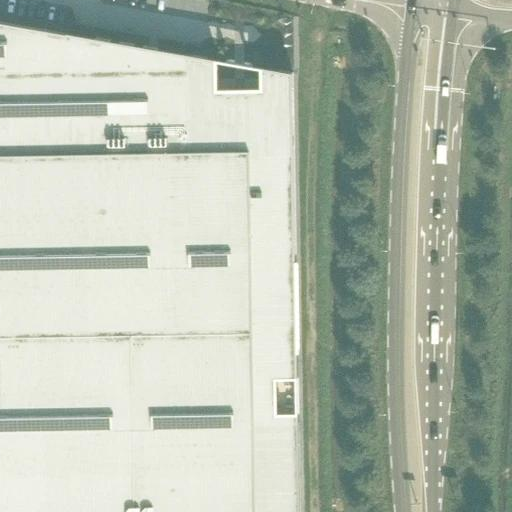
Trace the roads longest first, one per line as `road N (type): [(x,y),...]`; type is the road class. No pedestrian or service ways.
road 1 (primary): [(411,8),(397,287),(401,511)]
road 2 (primary): [(431,511),(434,270),(454,13)]
